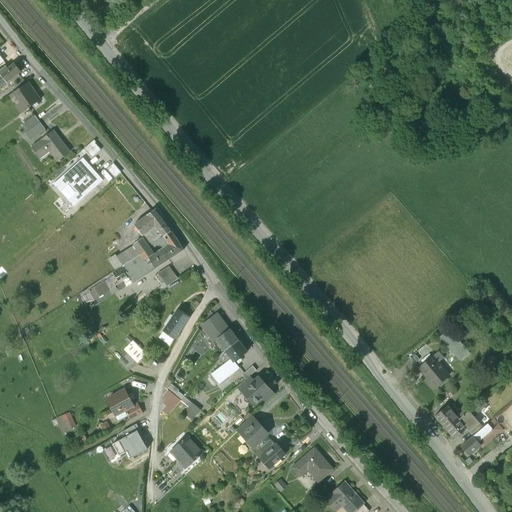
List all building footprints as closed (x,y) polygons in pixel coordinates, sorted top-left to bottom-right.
[(9,68),(7,66),(0,71),(0,89),(3,87),(3,86),(22,72),(15,63),(9,68)] [(24,78),(15,85),(18,89),(28,83),(24,78)] [(18,89),(14,93),(21,103),(18,105),(23,111),(41,99),(37,94),(36,95),(28,83),(18,89)] [(35,115),(24,124),(29,131),(41,122),(35,115)] [(29,131),(25,134),(31,141),(46,129),(41,122),(29,131)] [(71,151),(55,130),(32,147),(41,158),(50,151),(58,161),(71,151)] [(85,149),(93,158),(102,150),(96,143),(97,142),(95,140),(85,149)] [(84,158),(55,183),(62,191),(70,185),(76,192),(72,196),(78,203),(104,180),(84,158)] [(114,163),(108,169),(116,178),(122,172),(114,163)] [(72,196),(68,200),(74,207),(78,203),(72,196)] [(154,209),(134,225),(142,235),(155,225),(161,232),(161,233),(164,236),(171,231),(154,209)] [(169,243),(153,253),(150,248),(141,254),(145,259),(148,257),(150,259),(145,263),(150,271),(183,249),(177,239),(171,231),(164,236),(161,233),(154,237),(156,240),(158,239),(163,245),(168,242),(169,243)] [(142,237),(131,245),(133,248),(135,246),(141,254),(150,248),(146,243),(151,240),(153,238),(151,236),(148,237),(147,236),(143,239),(142,237)] [(151,240),(146,243),(150,248),(154,245),(151,240)] [(170,266),(159,273),(168,286),(178,278),(170,266)] [(98,298),(112,289),(106,279),(91,288),(98,298)] [(189,316),(178,308),(171,319),(182,327),(189,316)] [(182,327),(171,319),(167,324),(179,332),(182,327)] [(230,329),(217,338),(226,350),(238,340),(230,329)] [(469,352),(449,329),(440,337),(460,360),(469,352)] [(238,340),(226,350),(234,361),(247,351),(238,340)] [(132,355),(124,363),(130,370),(136,365),(135,364),(148,352),(138,342),(128,351),(132,355)] [(424,345),(410,357),(419,367),(433,356),(424,345)] [(449,376),(433,356),(419,367),(428,378),(425,380),(433,389),(449,376)] [(249,376),(238,386),(243,392),(254,382),(249,376)] [(254,382),(243,392),(245,394),(244,398),(245,401),(248,402),(252,402),(255,405),(263,397),(270,391),(269,390),(258,378),(254,382)] [(180,390),(171,383),(167,388),(169,390),(176,395),(179,391),(180,390)] [(270,391),(263,397),(267,402),(275,394),(271,388),(269,390),(270,391)] [(125,390),(109,399),(111,403),(110,406),(112,410),(115,410),(120,420),(128,415),(125,411),(134,406),(133,405),(125,390)] [(176,395),(169,390),(164,395),(168,398),(164,402),(173,410),(182,400),(176,395)] [(185,396),(179,391),(176,395),(182,400),(185,396)] [(134,406),(125,411),(128,415),(130,420),(143,413),(137,403),(133,405),(134,406)] [(435,416),(447,429),(459,418),(448,405),(435,416)] [(469,410),(459,418),(464,424),(473,416),(469,410)] [(62,432),(78,426),(72,411),(56,417),(62,432)] [(252,415),(238,427),(243,433),(257,420),(252,415)] [(459,418),(447,429),(454,438),(467,427),(464,424),(459,418)] [(142,433),(150,429),(145,419),(137,422),(142,433)] [(502,429),(493,419),(488,423),(495,432),(496,434),(502,429)] [(107,420),(98,425),(101,431),(110,427),(107,420)] [(243,433),(242,434),(247,439),(246,443),(250,447),(253,446),(268,433),(257,420),(243,433)] [(478,422),(469,430),(473,435),(482,427),(478,422)] [(473,435),(461,446),(469,454),(480,445),(480,446),(491,436),(495,432),(488,423),(482,427),(473,435)] [(122,432),(125,437),(138,430),(135,425),(122,432)] [(138,430),(125,437),(113,444),(119,456),(128,451),(131,458),(148,449),(138,430)] [(184,431),(166,447),(170,452),(167,455),(175,463),(179,459),(171,451),(188,436),(184,431)] [(188,436),(171,451),(179,459),(196,444),(188,436)] [(271,438),(260,449),(265,454),(276,444),(271,438)] [(265,454),(260,458),(269,467),(274,462),(278,463),(280,461),(279,458),(286,452),(277,443),(276,444),(265,454)] [(196,444),(179,459),(186,467),(203,451),(196,444)] [(315,448),(293,467),(300,476),(308,469),(319,480),(332,468),(315,448)] [(186,467),(179,459),(175,463),(186,475),(207,456),(203,451),(186,467)] [(363,503),(345,482),(325,500),(332,508),(340,501),(349,511),(353,511),(363,504),(363,503)]
